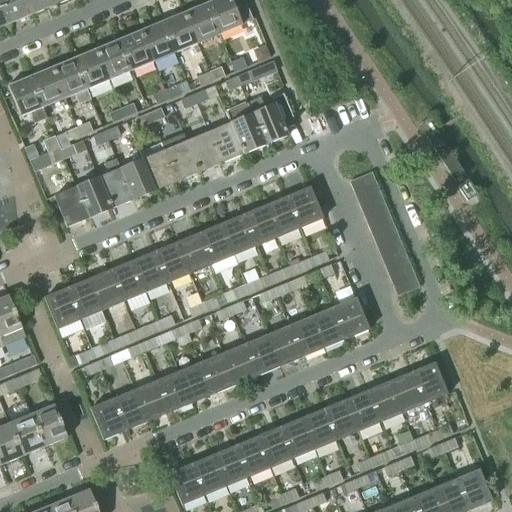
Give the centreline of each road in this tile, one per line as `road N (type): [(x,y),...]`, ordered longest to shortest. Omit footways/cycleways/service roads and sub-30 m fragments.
road 1 (residential): [(0,504),(437,321),(440,311),(365,129),(0,275)]
road 2 (residential): [(0,49),(119,0)]
